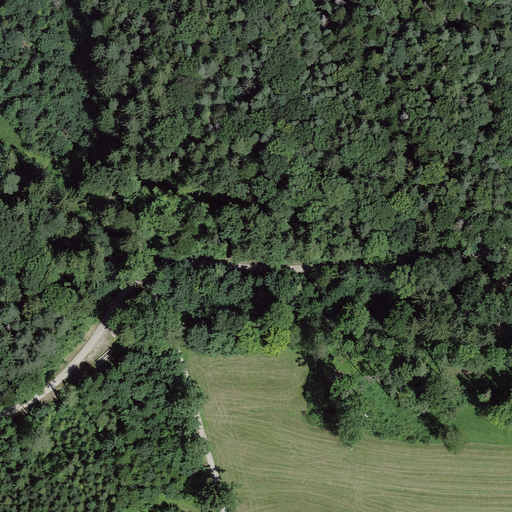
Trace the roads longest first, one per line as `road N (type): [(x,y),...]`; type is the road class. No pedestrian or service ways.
road 1 (track): [(511,241),(378,264),(167,263),(147,271)]
road 2 (track): [(221,511),(213,463),(147,271)]
road 3 (track): [(147,271),(83,357),(0,415)]
